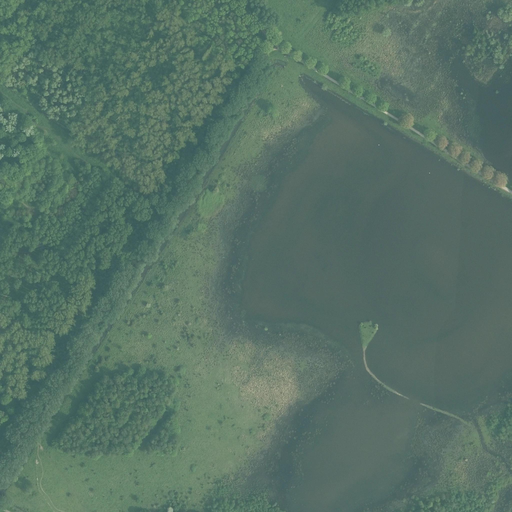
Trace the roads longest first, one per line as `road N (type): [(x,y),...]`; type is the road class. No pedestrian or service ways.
road 1 (unknown): [(210,0),(251,42),(16,415),(49,438),(37,468),(53,511)]
road 2 (track): [(25,429),(272,44)]
road 3 (track): [(511,191),(288,53)]
road 4 (unknown): [(0,181),(112,263)]
